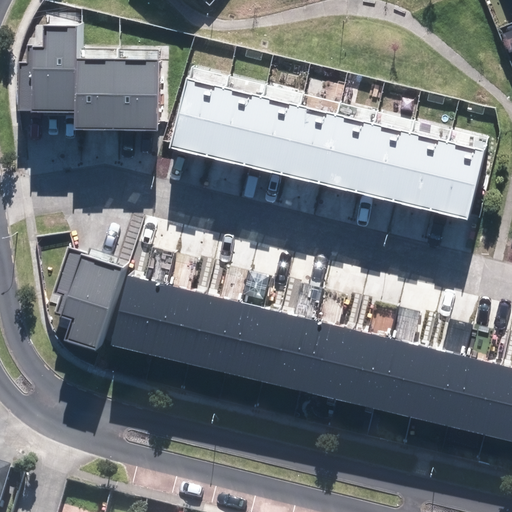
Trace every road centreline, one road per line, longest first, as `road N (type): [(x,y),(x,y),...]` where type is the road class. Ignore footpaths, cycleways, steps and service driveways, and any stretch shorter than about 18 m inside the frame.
road 1 (residential): [(511,281),(100,180),(0,203)]
road 2 (residential): [(77,399),(511,511)]
road 3 (residential): [(363,511),(166,464),(66,430)]
road 4 (residential): [(0,264),(29,356),(77,399)]
